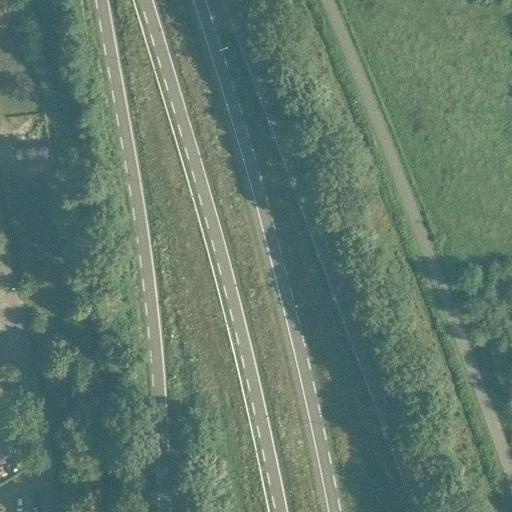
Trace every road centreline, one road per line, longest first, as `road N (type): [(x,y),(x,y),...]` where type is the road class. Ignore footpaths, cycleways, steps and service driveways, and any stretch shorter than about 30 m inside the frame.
road 1 (primary): [(424,511),(231,0)]
road 2 (primary): [(338,511),(270,219),(200,0)]
road 3 (primary): [(153,0),(285,511)]
road 4 (primary): [(106,0),(150,272),(161,511)]
road 5 (unclassified): [(50,511),(0,249)]
